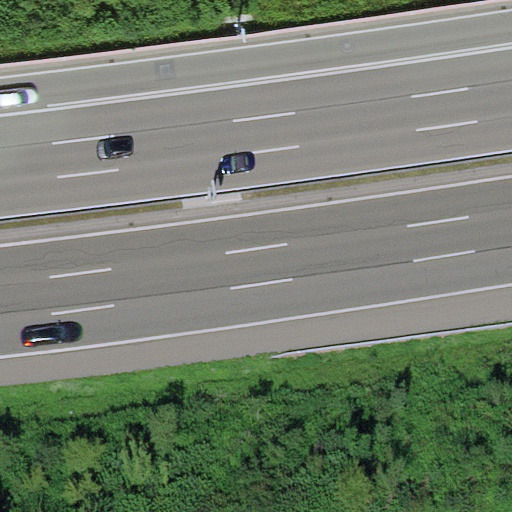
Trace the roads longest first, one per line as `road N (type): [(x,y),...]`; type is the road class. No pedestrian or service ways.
road 1 (motorway): [(511,24),(236,69),(6,158)]
road 2 (motorway): [(0,301),(511,231)]
road 3 (motorway): [(511,95),(6,158)]
